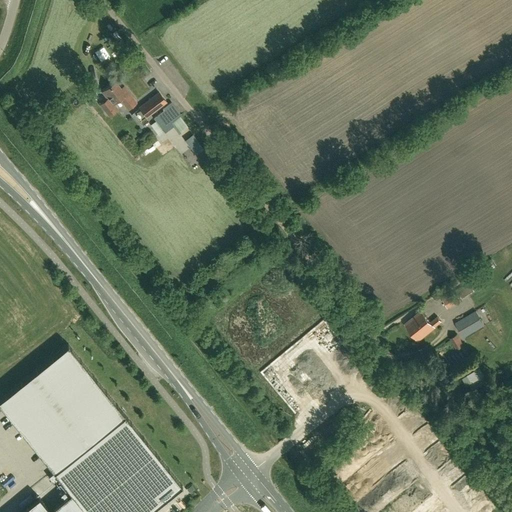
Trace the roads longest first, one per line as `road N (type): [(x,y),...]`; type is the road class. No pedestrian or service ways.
road 1 (residential): [(100,0),(387,357)]
road 2 (tertiary): [(97,282),(253,476)]
